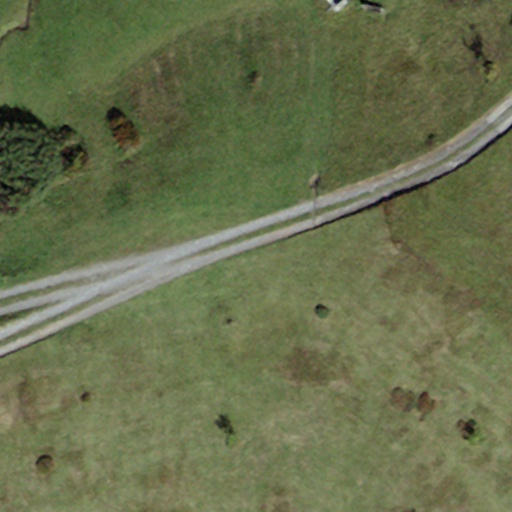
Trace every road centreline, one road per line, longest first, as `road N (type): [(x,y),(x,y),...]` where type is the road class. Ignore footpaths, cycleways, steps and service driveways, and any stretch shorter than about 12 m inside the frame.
road 1 (track): [(511,107),(447,159),(374,194),(148,273)]
road 2 (track): [(148,273),(0,341)]
road 3 (track): [(148,273),(0,309)]
